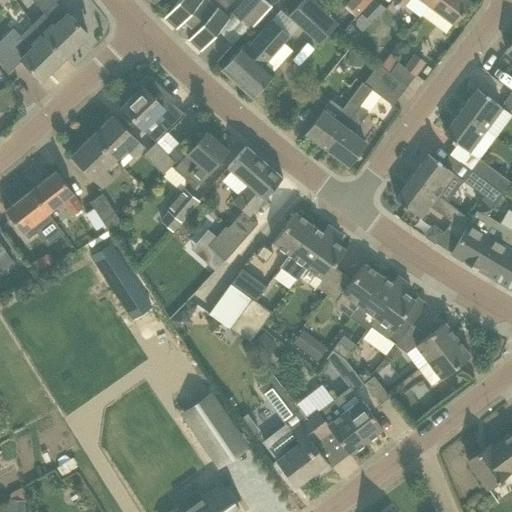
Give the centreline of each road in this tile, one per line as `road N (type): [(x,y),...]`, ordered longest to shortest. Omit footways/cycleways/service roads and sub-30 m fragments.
road 1 (residential): [(350,208),(140,32)]
road 2 (residential): [(350,208),(508,0)]
road 3 (residential): [(0,161),(140,32)]
road 4 (residential): [(511,309),(350,208)]
road 5 (residential): [(417,449),(511,372)]
